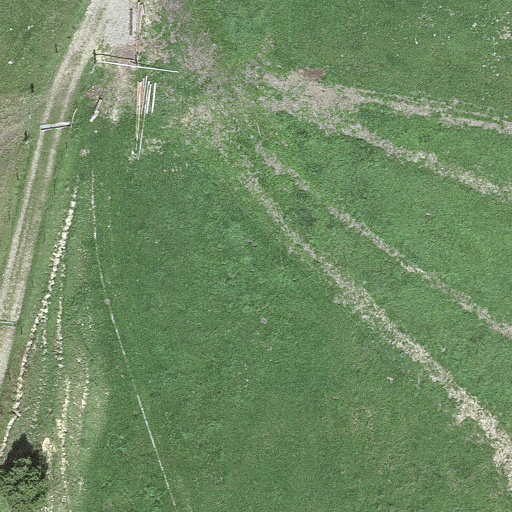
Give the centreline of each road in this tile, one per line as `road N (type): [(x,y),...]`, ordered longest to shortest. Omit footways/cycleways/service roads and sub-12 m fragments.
road 1 (track): [(193,511),(122,273),(110,172),(120,0)]
road 2 (track): [(0,322),(58,117),(109,0)]
